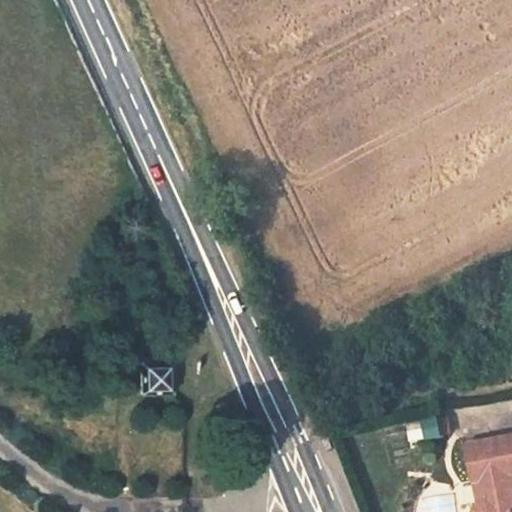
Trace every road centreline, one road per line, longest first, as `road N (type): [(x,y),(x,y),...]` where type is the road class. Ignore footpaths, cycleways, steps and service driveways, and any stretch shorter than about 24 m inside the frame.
road 1 (secondary): [(329,511),(291,414),(203,249)]
road 2 (secondary): [(203,249),(239,372),(296,511)]
road 3 (secondary): [(203,249),(89,0)]
